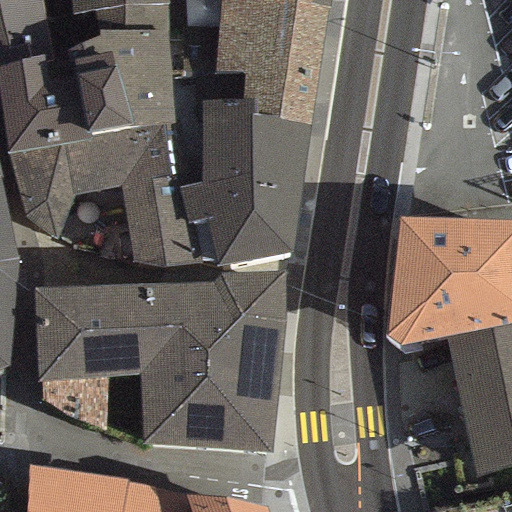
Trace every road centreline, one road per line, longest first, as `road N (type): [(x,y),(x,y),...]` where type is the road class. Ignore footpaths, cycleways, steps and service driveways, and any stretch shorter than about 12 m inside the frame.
road 1 (residential): [(346,485),(246,488),(43,446),(20,393),(28,275),(0,159)]
road 2 (primary): [(346,485),(339,425),(344,264),(382,0)]
